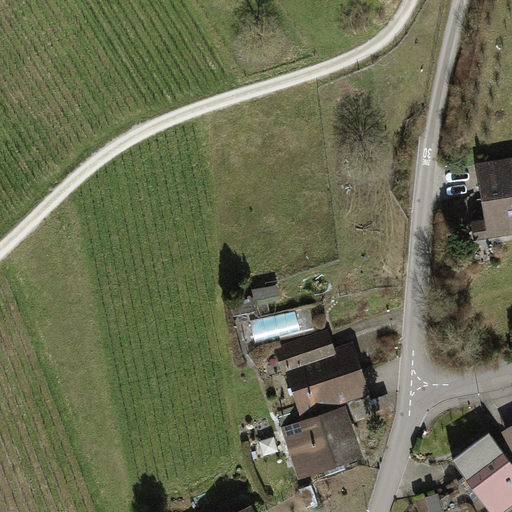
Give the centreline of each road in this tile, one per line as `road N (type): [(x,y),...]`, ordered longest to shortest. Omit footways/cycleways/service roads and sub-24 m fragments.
road 1 (track): [(411,0),(394,27),(358,55),(128,135),(0,251)]
road 2 (track): [(463,0),(435,114),(414,380)]
road 3 (residential): [(377,511),(414,380),(511,372)]
